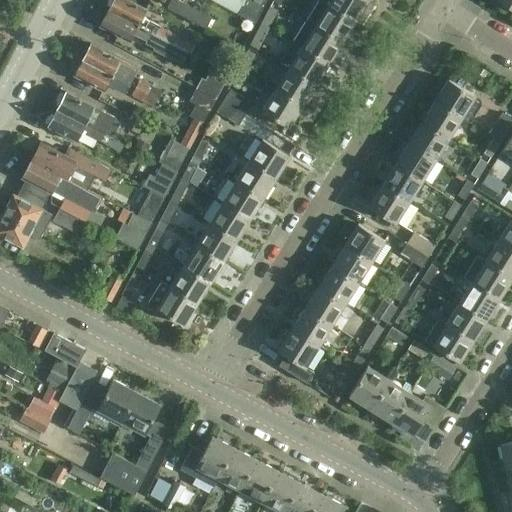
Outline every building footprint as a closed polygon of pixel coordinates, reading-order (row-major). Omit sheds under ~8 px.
[(113,0),(108,10),(190,54),(194,46),(159,28),(160,27),(142,17),(145,10),(126,0),(113,0)] [(211,19),(175,0),(171,0),(167,9),(205,29),(211,19)] [(210,0),(213,2),(236,14),(237,13),(255,23),(266,0),(210,0)] [(342,43),(355,22),(328,5),(320,0),(318,0),(306,20),(342,43)] [(330,0),(328,5),(355,22),(356,19),(358,20),(365,10),(363,9),(368,1),(366,0),(330,0)] [(511,0),(496,0),(511,9),(511,0)] [(269,27),(278,10),(271,6),(262,23),(269,27)] [(190,54),(108,10),(100,27),(129,42),(133,35),(146,42),(145,44),(154,48),(153,50),(170,59),(171,57),(181,62),(187,52),(190,54)] [(328,64),(342,43),(306,20),(292,41),(328,64)] [(257,49),(266,33),(259,29),(250,45),(257,49)] [(315,85),(328,64),(292,41),(279,62),(315,85)] [(231,43),(224,55),(235,61),(242,49),(231,43)] [(129,85),(137,69),(91,44),(82,60),(110,75),(129,85)] [(239,67),(246,71),(254,54),(248,50),(239,67)] [(82,60),(74,76),(103,91),(107,84),(124,94),(129,85),(110,75),(82,60)] [(302,106),(315,85),(279,62),(279,63),(288,69),(275,89),(302,106)] [(195,88),(216,99),(228,75),(212,67),(205,80),(200,78),(195,88)] [(435,101),(461,118),(469,123),(480,106),(479,101),(474,97),(475,96),(448,80),(435,101)] [(157,100),(161,92),(139,81),(135,88),(157,100)] [(135,88),(131,96),(152,108),(157,100),(135,88)] [(196,89),(189,101),(195,104),(189,116),(194,119),(203,124),(215,99),(196,89)] [(223,100),(246,114),(252,104),(230,89),(223,100)] [(302,106),(275,89),(261,111),(288,128),(302,106)] [(57,110),(106,136),(115,119),(66,93),(57,110)] [(246,114),(223,100),(216,112),(238,126),(246,114)] [(435,101),(422,122),(448,139),(461,118),(435,101)] [(106,136),(57,110),(48,127),(76,141),(81,132),(120,152),(124,145),(106,136)] [(494,138),(501,142),(511,123),(511,119),(502,114),(489,135),(494,138)] [(189,149),(203,124),(194,119),(180,145),(189,149)] [(435,160),(448,139),(422,122),(409,143),(435,160)] [(511,134),(500,154),(501,153),(511,159),(511,134)] [(501,142),(494,138),(485,153),(491,158),(501,142)] [(193,155),(200,159),(209,144),(201,139),(193,155)] [(249,161),(275,177),(289,155),(262,139),(249,161)] [(31,160),(87,190),(94,175),(104,180),(119,188),(125,177),(110,169),(76,151),(72,159),(40,142),(31,160)] [(174,142),(162,164),(177,172),(189,149),(180,145),(174,142)] [(409,143),(395,164),(422,181),(435,160),(409,143)] [(200,159),(193,155),(182,177),(189,181),(200,159)] [(478,179),(488,163),(481,159),(471,175),(478,179)] [(87,190),(31,160),(21,178),(51,194),(52,191),(94,214),(102,199),(86,191),(87,190)] [(262,198),(275,177),(249,161),(236,181),(262,198)] [(409,202),(422,181),(395,164),(382,185),(409,202)] [(150,175),(143,187),(164,198),(177,173),(162,165),(155,177),(150,175)] [(189,181),(182,177),(170,199),(177,203),(189,181)] [(465,199),(474,184),(468,180),(458,195),(465,199)] [(249,219),(262,198),(236,181),(223,202),(249,219)] [(503,197),(488,187),(480,183),(476,189),(499,203),(503,197)] [(409,202),(382,185),(368,207),(395,223),(409,202)] [(3,213),(42,233),(52,215),(13,194),(3,213)] [(159,221),(166,225),(177,203),(170,199),(159,221)] [(454,201),(445,216),(451,221),(461,205),(454,201)] [(236,240),(249,219),(223,202),(209,223),(236,240)] [(468,221),(477,206),(470,202),(461,217),(468,221)] [(59,208),(52,221),(77,234),(83,221),(59,208)] [(42,233),(3,213),(0,218),(0,234),(22,247),(28,234),(39,239),(42,233)] [(122,223),(114,238),(137,250),(151,223),(133,214),(127,225),(122,223)] [(498,240),(511,248),(511,218),(498,240)] [(166,225),(159,221),(147,243),(155,247),(166,225)] [(223,261),(236,240),(209,223),(196,244),(223,261)] [(454,242),(464,227),(457,223),(448,238),(454,242)] [(344,245),(371,262),(384,240),(358,224),(344,245)] [(407,243),(429,257),(436,246),(413,232),(407,243)] [(511,248),(498,240),(485,261),(511,277),(511,276),(511,248)] [(155,247),(147,243),(136,265),(143,269),(155,247)] [(429,257),(407,243),(400,254),(422,268),(429,257)] [(210,282),(223,261),(196,244),(183,265),(210,282)] [(441,263),(450,249),(444,244),(434,259),(441,263)] [(344,245),(331,266),(358,283),(371,262),(344,245)] [(476,255),(463,276),(472,282),(498,299),(511,277),(485,261),(476,255)] [(183,265),(170,286),(197,303),(210,282),(183,265)] [(331,266),(318,287),(344,304),(358,283),(331,266)] [(428,284),(437,270),(430,266),(421,280),(428,284)] [(111,272),(99,296),(110,302),(123,278),(111,272)] [(183,325),(197,303),(170,286),(161,281),(147,303),(156,308),(183,325)] [(472,282),(458,303),(485,320),(498,299),(472,282)] [(401,302),(410,287),(404,283),(394,298),(401,302)] [(415,305),(424,290),(417,286),(408,301),(415,305)] [(318,287),(305,308),(331,325),(344,304),(318,287)] [(132,302),(122,296),(116,307),(126,313),(132,302)] [(472,341),(485,320),(458,303),(445,324),(472,341)] [(387,323),(397,308),(391,304),(381,319),(387,323)] [(0,305),(0,327),(4,320),(9,310),(0,305)] [(305,308),(291,329),(318,346),(331,325),(305,308)] [(411,312),(404,308),(395,322),(401,327),(411,312)] [(472,341),(445,324),(437,319),(424,340),(432,345),(459,362),(472,341)] [(377,325),(368,340),(374,344),(384,329),(377,325)] [(387,335),(402,345),(407,338),(391,328),(387,335)] [(304,368),(318,346),(291,329),(278,351),(284,355),(278,365),(306,383),(312,373),(304,368)] [(75,367),(78,361),(85,349),(53,333),(44,351),(75,367)] [(36,336),(31,345),(39,349),(43,340),(36,336)] [(427,350),(412,341),(408,348),(423,357),(427,350)] [(351,366),(357,370),(371,350),(364,346),(351,366)] [(449,378),(455,367),(434,354),(427,365),(433,369),(449,378)] [(44,382),(62,391),(74,369),(56,359),(44,382)] [(78,361),(75,367),(58,399),(62,402),(76,409),(79,403),(88,386),(96,371),(78,361)] [(357,370),(351,366),(341,382),(347,386),(357,370)] [(370,408),(388,379),(367,366),(349,395),(370,408)] [(96,385),(86,403),(121,422),(136,392),(113,379),(106,391),(96,385)] [(410,392),(388,379),(370,408),(391,422),(410,392)] [(48,419),(60,394),(48,387),(41,402),(33,398),(28,408),(48,419)] [(121,422),(144,434),(149,437),(135,464),(147,470),(168,428),(152,419),(160,404),(136,392),(121,422)] [(410,392),(391,422),(413,435),(422,421),(432,427),(437,419),(444,408),(425,397),(423,400),(410,392)] [(67,426),(66,427),(78,433),(90,410),(79,403),(76,409),(67,426)] [(28,408),(23,419),(28,421),(26,424),(41,432),(48,419),(28,408)] [(217,478),(233,448),(211,436),(202,453),(192,447),(180,470),(212,488),(217,478)] [(505,468),(511,466),(511,441),(499,444),(505,468)] [(256,459),(233,448),(217,478),(240,490),(256,459)] [(136,491),(147,470),(135,464),(112,451),(98,477),(134,495),(136,491)] [(277,471),(256,459),(240,490),(262,502),(277,471)] [(262,502),(281,511),(284,511),(300,482),(277,471),(262,502)] [(161,504),(173,510),(185,487),(173,481),(161,504)] [(284,511),(312,511),(321,494),(300,482),(284,511)] [(312,511),(343,511),(341,511),(344,506),(321,494),(312,511)]
